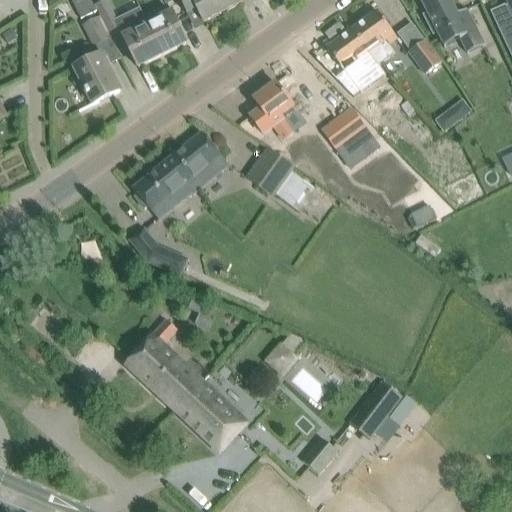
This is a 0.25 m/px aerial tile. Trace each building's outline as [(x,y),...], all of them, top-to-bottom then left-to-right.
[(90,0),(70,0),(81,20),(97,13),(90,0)] [(178,0),(186,14),(196,10),(203,24),(223,13),(216,0),(178,0)] [(216,0),(223,13),(243,3),(240,0),(216,0)] [(485,46),(466,10),(457,15),(450,0),(419,0),(423,7),(427,14),(425,16),(423,16),(433,36),(437,34),(444,49),(460,41),(467,55),(485,46)] [(511,0),(506,0),(509,4),(490,13),(511,61),(511,0)] [(95,7),(108,34),(120,28),(107,1),(95,7)] [(172,13),(147,25),(163,57),(188,44),(172,13)] [(377,13),(352,31),(369,55),(376,64),(376,63),(379,66),(395,55),(388,46),(397,40),(377,13)] [(84,26),(95,47),(108,40),(97,19),(84,26)] [(163,57),(147,25),(122,37),(138,69),(163,57)] [(12,31),(3,36),(9,45),(17,40),(12,31)] [(369,55),(352,31),(327,50),(347,77),(359,68),(363,74),(376,64),(369,55)] [(408,53),(424,76),(441,63),(425,41),(408,53)] [(74,70),(93,106),(120,93),(101,56),(74,70)] [(343,95),(358,113),(382,93),(368,76),(343,95)] [(287,126),(300,117),(276,85),(254,102),(261,111),(250,119),(263,136),(273,128),(289,150),(306,137),(300,129),(293,134),(287,126)] [(322,132),(343,160),(372,139),(351,110),(322,132)] [(202,134),(174,157),(186,171),(184,173),(191,182),(190,183),(197,193),(229,167),(202,134)] [(296,164),(302,173),(327,154),(321,146),(296,164)] [(247,181),(272,198),(292,169),(268,151),(247,181)] [(186,171),(174,157),(133,190),(138,196),(135,199),(144,210),(147,207),(158,221),(184,200),(186,202),(197,193),(190,183),(191,182),(184,173),(186,171)] [(412,218),(418,229),(436,220),(430,208),(412,218)] [(187,261),(158,248),(156,245),(141,257),(147,263),(180,278),(187,261)] [(138,352),(125,366),(175,413),(203,383),(192,373),(168,351),(172,346),(168,341),(177,331),(167,322),(153,337),(152,337),(138,352)] [(280,371),(281,360),(288,360),(289,350),(269,349),(268,371),(280,371)] [(311,352),(287,377),(319,408),(343,383),(311,352)] [(247,424),(203,383),(175,413),(219,454),(247,424)] [(383,383),(350,426),(369,441),(402,398),(383,383)] [(406,398),(393,414),(402,421),(415,405),(406,398)] [(302,462),(319,476),(337,453),(321,439),(302,462)]
